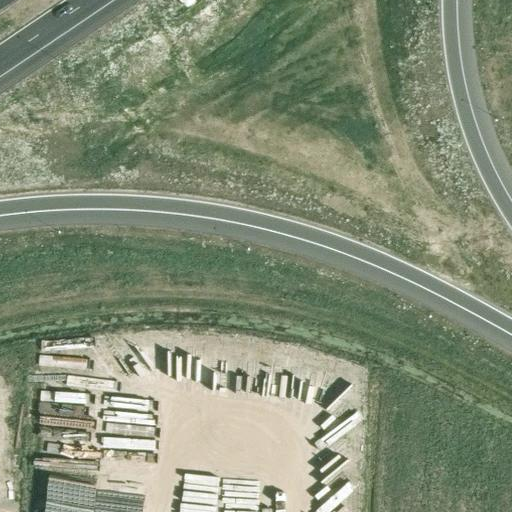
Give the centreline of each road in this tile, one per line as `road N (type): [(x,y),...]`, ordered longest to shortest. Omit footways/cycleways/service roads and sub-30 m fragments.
road 1 (motorway): [(0,208),(125,202),(266,221),(379,258),(511,325)]
road 2 (motorway): [(511,218),(472,141),(454,80),(449,0)]
